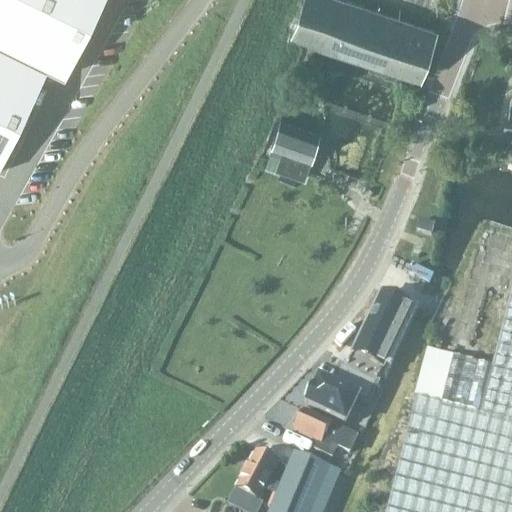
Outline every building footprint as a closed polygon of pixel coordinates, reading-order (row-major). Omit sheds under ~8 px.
[(0,0),(0,165),(48,68),(66,77),(103,0),(0,0)] [(344,0),(304,0),(293,37),(349,56),(350,53),(368,59),(366,65),(373,67),(375,61),(420,75),(434,32),(364,9),(365,7),(344,0)] [(280,121),(271,148),(283,152),(274,178),(299,187),(307,160),(310,161),(319,134),(280,121)] [(431,237),(434,227),(419,222),(416,232),(431,237)] [(511,511),(511,286),(490,369),(452,359),(440,405),(416,399),(386,511),(511,511)] [(381,296),(347,369),(374,381),(409,309),(381,296)] [(490,354),(499,309),(461,301),(459,313),(473,316),(467,349),(490,354)] [(317,382),(305,406),(344,425),(356,400),(365,405),(374,385),(339,368),(330,388),(317,382)] [(351,450),(356,438),(303,413),(293,433),(318,445),(314,452),(331,460),(339,444),(351,450)] [(280,487),(269,481),(278,465),(256,454),(236,491),(258,503),(263,493),(275,500),(269,511),(324,511),(340,475),(293,455),(280,487)]
